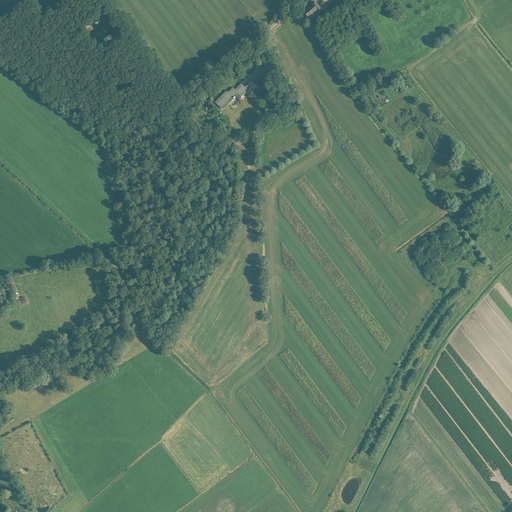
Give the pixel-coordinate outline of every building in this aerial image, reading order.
[(312,5),(310,7),(316,14),(318,13),(316,11),(317,10),(318,11),(321,8),(316,2),(312,5)] [(316,14),(310,7),(308,9),(308,10),(305,13),(308,17),(311,15),(313,17),(316,14)] [(101,32),(103,34),(108,32),(105,25),(100,28),(100,30),(99,30),(100,32),(101,32)] [(252,74),(245,79),(247,82),(254,76),(252,74)] [(227,90),(221,96),(228,103),(231,100),(231,101),(234,98),(234,99),(235,97),(237,95),(238,95),(237,94),(238,93),(241,97),(246,92),(240,86),(235,90),(233,88),(229,92),(227,90)] [(277,103),(272,107),(280,117),(285,114),(277,103)]
